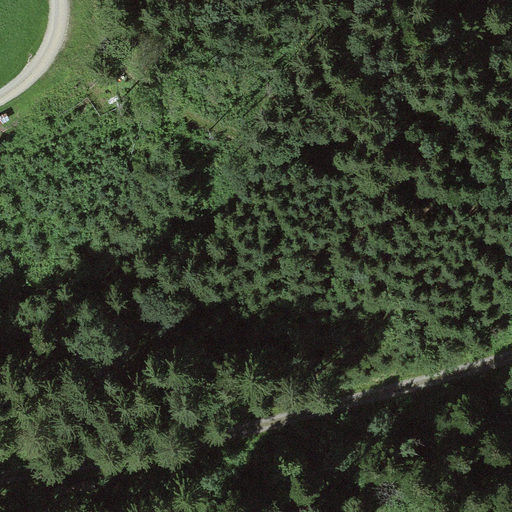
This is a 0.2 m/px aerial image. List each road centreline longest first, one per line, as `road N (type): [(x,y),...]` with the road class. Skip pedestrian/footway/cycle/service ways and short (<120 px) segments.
road 1 (track): [(511,355),(278,421),(0,476)]
road 2 (track): [(0,106),(25,92),(49,40),(50,0)]
